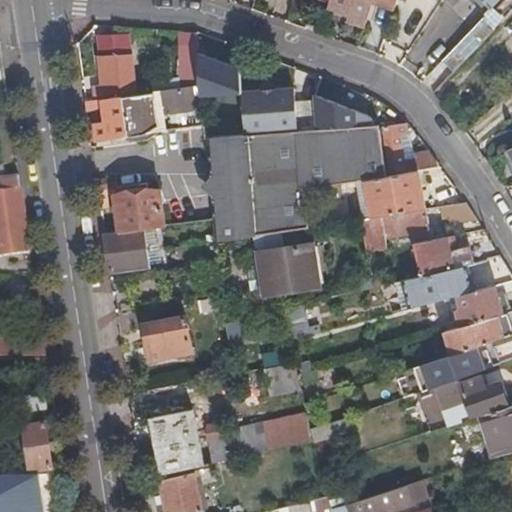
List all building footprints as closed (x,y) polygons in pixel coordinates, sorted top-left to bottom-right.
[(331,0),(329,9),(351,17),(353,11),(369,16),(374,0),(331,0)] [(471,0),(472,1),(488,15),(503,0),(471,0)] [(486,20),(445,60),(455,70),(496,30),(486,20)] [(98,86),(100,100),(120,98),(135,95),(134,86),(128,36),(98,38),(104,85),(98,86)] [(199,86),(199,81),(198,47),(180,47),(180,80),(180,89),(199,86)] [(201,92),(250,91),(249,53),(201,54),(201,92)] [(180,80),(134,86),(135,95),(153,93),(180,89),(180,80)] [(156,109),(201,103),(199,86),(180,89),(153,93),(156,109)] [(242,92),(245,135),(299,131),(318,130),(316,99),(297,101),(296,89),(278,90),(278,92),(262,93),(262,91),(242,92)] [(120,98),(125,137),(144,135),(141,118),(140,111),(156,109),(153,93),(135,95),(120,98)] [(316,99),(318,130),(364,127),(373,127),(372,120),(363,113),(316,96),(316,99)] [(120,98),(100,100),(86,103),(88,112),(104,109),(107,131),(91,133),(92,142),(125,137),(120,98)] [(156,109),(140,111),(141,118),(157,116),(202,110),(201,103),(156,109)] [(186,113),(188,129),(204,127),(202,111),(186,113)] [(409,136),(408,124),(384,127),(390,173),(406,171),(406,173),(419,171),(441,167),(429,152),(419,154),(420,159),(404,162),(400,137),(409,136)] [(389,176),(380,126),(373,127),(364,127),(318,130),(299,131),(245,135),(207,137),(210,167),(210,172),(214,221),(217,241),(255,236),(308,228),(309,227),(304,189),(389,176)] [(406,173),(389,176),(366,181),(373,218),(426,210),(419,171),(406,173)] [(2,192),(0,192),(0,215),(25,211),(20,177),(1,180),(2,192)] [(116,179),(98,182),(99,191),(117,188),(116,179)] [(156,228),(165,227),(160,190),(115,196),(120,233),(156,228)] [(468,204),(446,207),(448,220),(475,215),(468,204)] [(412,244),(414,244),(432,241),(427,210),(426,210),(373,218),(362,220),(366,251),(388,247),(386,236),(410,233),(412,244)] [(9,257),(31,253),(25,211),(0,215),(0,247),(7,246),(9,257)] [(156,228),(120,233),(105,235),(109,260),(110,271),(148,267),(145,246),(158,244),(156,228)] [(310,243),(308,228),(255,236),(265,294),(322,286),(314,243),(310,243)] [(456,249),(453,237),(432,241),(414,244),(421,276),(468,265),(473,264),(469,246),(456,249)] [(0,258),(9,257),(7,246),(0,247),(0,258)] [(421,276),(417,277),(424,305),(458,296),(475,292),(468,265),(421,276)] [(456,311),(461,327),(504,315),(496,286),(475,292),(458,296),(462,309),(456,311)] [(285,307),(292,338),(315,332),(309,302),(285,307)] [(486,344),(511,335),(511,327),(507,314),(504,315),(461,327),(446,331),(453,355),(486,344)] [(227,318),(230,343),(247,341),(243,315),(227,318)] [(149,361),(193,352),(186,317),(143,324),(147,344),(146,344),(149,361)] [(0,357),(46,358),(44,339),(0,337),(0,357)] [(309,369),(301,337),(290,340),(296,362),(298,372),(309,369)] [(459,378),(493,366),(486,344),(453,355),(395,374),(404,397),(435,387),(459,378)] [(296,362),(265,368),(271,395),(302,389),(298,372),(296,362)] [(310,401),(339,391),(333,376),(324,379),(320,370),(302,377),(310,401)] [(459,378),(435,387),(443,411),(450,408),(449,405),(466,399),(472,414),(507,401),(500,382),(486,387),(482,375),(461,383),(459,378)] [(45,397),(21,400),(22,414),(24,415),(26,429),(25,430),(31,475),(53,472),(44,412),(47,412),(45,397)] [(511,406),(480,417),(494,457),(511,451),(511,406)] [(192,468),(186,437),(181,439),(180,433),(189,431),(188,426),(179,428),(176,412),(150,419),(160,475),(192,468)] [(224,434),(194,440),(199,466),(314,441),(312,430),(308,415),(224,434)] [(325,425),(329,437),(356,427),(352,416),(325,425)] [(192,430),(194,436),(194,440),(224,434),(222,424),(192,430)] [(314,441),(329,437),(325,425),(312,430),(314,441)] [(194,436),(186,437),(192,468),(199,466),(194,440),(194,436)] [(238,459),(225,462),(227,471),(239,468),(238,459)] [(166,511),(217,511),(217,508),(202,511),(196,483),(202,482),(202,485),(216,481),(213,468),(199,471),(199,472),(160,480),(166,511)] [(0,484),(4,511),(37,511),(36,501),(43,500),(40,479),(0,484)] [(408,485),(413,502),(429,497),(423,480),(408,485)] [(382,511),(413,502),(408,485),(331,509),(332,511),(382,511)] [(332,511),(331,509),(326,498),(268,511),(332,511)]
